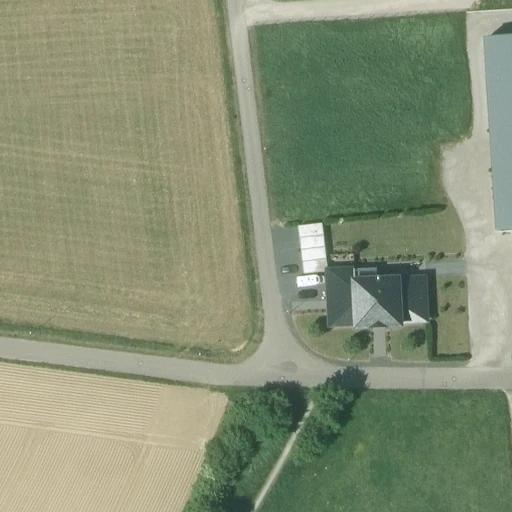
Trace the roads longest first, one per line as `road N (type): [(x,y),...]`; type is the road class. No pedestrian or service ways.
road 1 (residential): [(262,377),(279,335),(239,0)]
road 2 (residential): [(262,377),(0,348)]
road 3 (residential): [(511,377),(262,377)]
road 4 (unknown): [(395,0),(240,12)]
